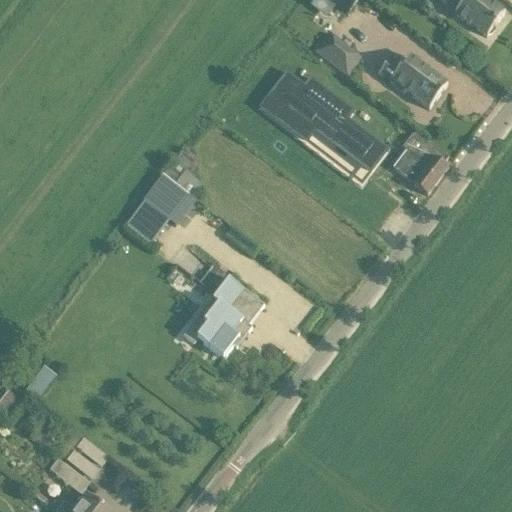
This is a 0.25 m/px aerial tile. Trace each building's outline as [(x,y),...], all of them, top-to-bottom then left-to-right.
[(322,0),(346,18),(359,0),(322,0)] [(486,39),(505,15),(484,0),(448,0),(442,8),(443,9),(444,7),(455,15),(454,17),(469,29),(471,27),(486,39)] [(328,36),(315,53),(342,74),(356,57),(328,36)] [(429,112),(447,88),(409,59),(401,69),(389,61),(378,77),(381,74),(391,82),(389,85),(404,96),(405,94),(429,112)] [(298,84),(281,105),(297,118),(288,129),(305,142),(314,131),(370,173),(385,152),(388,154),(389,153),(344,119),(350,111),(341,104),(335,112),(298,84)] [(433,194),(450,162),(439,157),(443,149),(414,134),(394,173),(433,194)] [(163,178),(175,187),(176,186),(192,199),(202,187),(190,177),(200,164),(184,151),(162,177),(163,178)] [(175,187),(163,178),(144,204),(169,223),(188,198),(175,187)] [(264,307),(228,280),(199,318),(208,326),(196,340),(223,361),(247,329),(249,331),(247,334),(248,334),(251,329),(249,327),(264,307)] [(43,367),(28,394),(45,402),(59,375),(43,367)] [(58,458),(66,464),(83,442),(75,436),(58,458)] [(80,497),(90,486),(58,461),(49,472),(80,497)] [(63,504),(56,511),(102,511),(85,498),(74,511),(63,504)]
